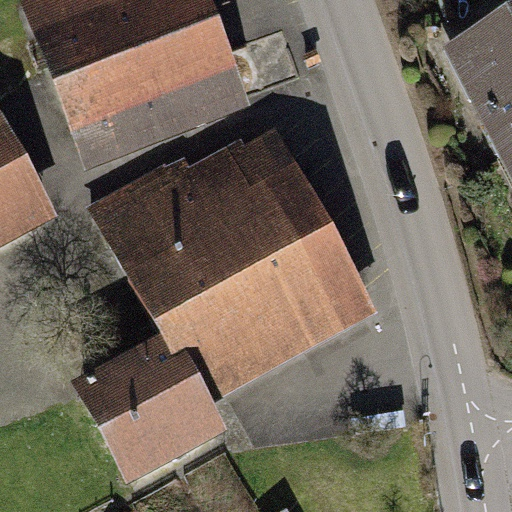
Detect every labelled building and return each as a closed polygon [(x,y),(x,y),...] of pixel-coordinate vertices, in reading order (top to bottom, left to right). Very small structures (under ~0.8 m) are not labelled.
[(5,0),(54,147),(67,181),(230,118),(217,85),(188,0),(5,0)] [(511,20),(434,64),(511,202),(511,20)] [(202,412),(365,326),(266,142),(240,156),(237,150),(180,181),(173,168),(79,218),(148,348),(160,370),(175,363),(202,412)] [(0,269),(47,244),(0,157),(0,269)] [(115,497),(218,443),(202,412),(175,363),(160,370),(148,348),(60,395),(115,497)]
